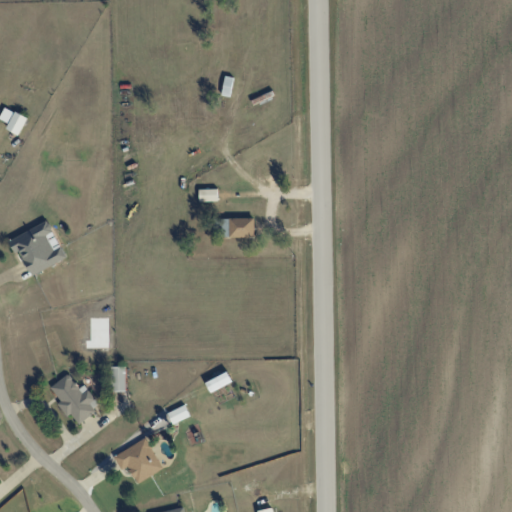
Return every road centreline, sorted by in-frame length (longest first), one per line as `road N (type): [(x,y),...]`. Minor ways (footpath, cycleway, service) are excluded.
road 1 (residential): [(326,511),(317,0)]
road 2 (residential): [(0,389),(18,430),(93,511)]
